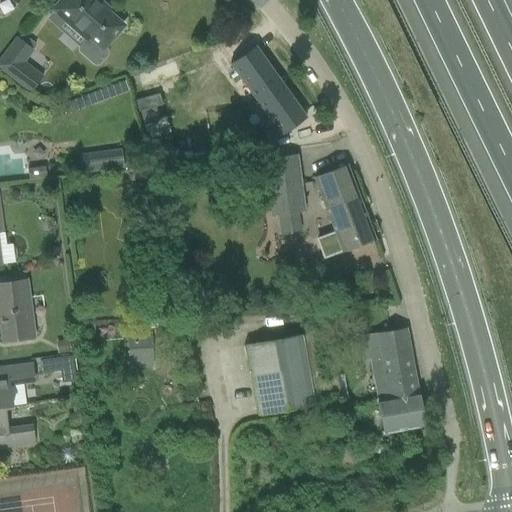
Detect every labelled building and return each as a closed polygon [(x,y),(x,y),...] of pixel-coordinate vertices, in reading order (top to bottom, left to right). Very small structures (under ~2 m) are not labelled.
[(68,18),(89,36),(80,46),(80,52),(94,64),(100,64),(108,55),(102,49),(122,26),(106,12),(108,10),(97,0),(62,0),(54,10),(66,21),(68,18)] [(33,51),(16,38),(0,59),(0,69),(30,93),(43,76),(25,63),(33,51)] [(230,64),(256,100),(280,82),(255,46),(230,64)] [(172,62),(148,71),(156,93),(181,83),(172,62)] [(147,72),(137,74),(142,91),(152,88),(147,72)] [(280,82),(256,100),(281,136),(306,118),(280,82)] [(139,112),(140,111),(155,107),(162,105),(159,94),(155,95),(135,101),(139,112)] [(186,99),(190,111),(198,108),(194,97),(186,99)] [(198,108),(190,111),(194,122),(201,120),(198,108)] [(159,119),(143,124),(143,125),(146,134),(148,133),(168,126),(165,117),(159,119)] [(122,149),(101,152),(103,171),(124,169),(122,149)] [(268,217),(276,216),(298,213),(304,212),(296,155),(261,160),(268,217)] [(232,162),(213,164),(215,175),(233,173),(232,162)] [(375,240),(347,165),(315,177),(335,233),(318,240),(325,258),(375,240)] [(45,166),(27,168),(29,180),(46,178),(45,166)] [(26,280),(0,283),(0,320),(3,342),(34,338),(26,280)] [(379,400),(418,392),(406,328),(359,337),(364,362),(371,360),(379,400)] [(129,368),(153,367),(151,330),(128,331),(129,368)] [(341,399),(338,380),(337,376),(322,379),(314,333),(245,346),(258,415),(341,399)] [(56,342),(58,354),(71,353),(69,340),(56,342)] [(60,372),(74,370),(72,356),(39,361),(41,374),(60,372)] [(0,410),(9,409),(6,386),(35,382),(33,365),(0,369),(0,410)] [(418,392),(379,400),(377,401),(380,414),(383,433),(425,425),(418,392)] [(9,409),(0,410),(0,447),(35,444),(33,427),(4,430),(2,411),(9,410),(9,409)] [(68,415),(69,427),(81,426),(80,414),(68,415)] [(254,437),(249,431),(240,437),(245,443),(254,437)] [(361,463),(358,444),(337,447),(340,466),(361,463)] [(330,458),(314,461),(316,471),(332,468),(330,458)]
